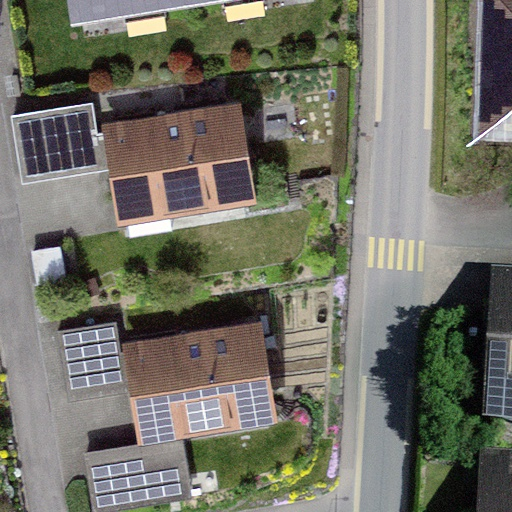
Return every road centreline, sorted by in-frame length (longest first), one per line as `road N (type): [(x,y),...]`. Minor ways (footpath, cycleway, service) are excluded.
road 1 (tertiary): [(379,511),(405,0)]
road 2 (residential): [(0,267),(47,511)]
